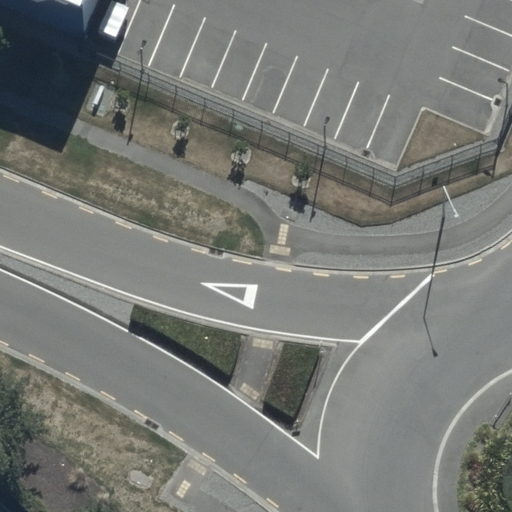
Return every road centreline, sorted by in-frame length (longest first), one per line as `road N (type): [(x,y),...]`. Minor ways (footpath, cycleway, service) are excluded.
road 1 (unclassified): [(0,211),(263,298),(467,328)]
road 2 (unclassified): [(345,511),(84,345),(0,305)]
road 3 (unclassified): [(384,511),(389,437),(405,392),(467,328)]
